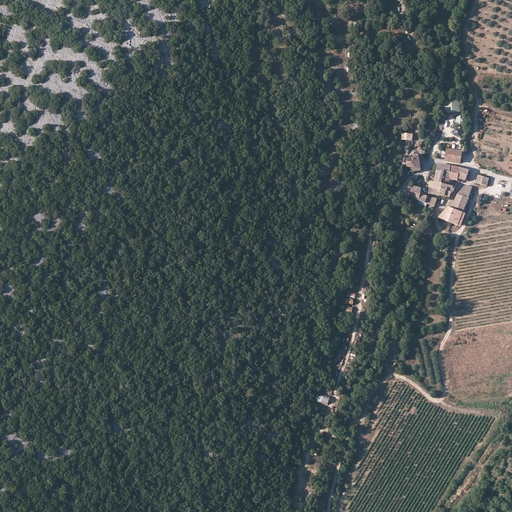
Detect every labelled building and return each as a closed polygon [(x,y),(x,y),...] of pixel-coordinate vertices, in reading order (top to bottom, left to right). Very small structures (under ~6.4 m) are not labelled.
[(460,101),(448,102),(448,114),(460,113),(460,101)] [(414,135),(402,134),(401,141),(413,142),(414,135)] [(447,150),(446,161),(462,163),(463,152),(447,150)] [(445,167),(444,166),(443,172),(458,175),(458,179),(467,181),(469,171),(446,166),(445,167)] [(443,172),(436,171),(434,182),(441,184),(443,172)] [(458,175),(443,172),(441,184),(448,185),(450,180),(457,182),(458,179),(458,175)] [(489,177),(479,175),(477,184),(487,185),(489,177)] [(456,187),(450,185),(448,185),(441,184),(434,182),(429,181),(427,188),(429,189),(450,193),(452,193),(456,187)] [(458,225),(468,204),(471,197),(474,186),(468,185),(459,194),(454,203),(439,219),(458,225)] [(409,199),(435,208),(442,201),(420,195),(420,189),(412,187),(409,199)] [(429,189),(427,194),(448,198),(450,193),(429,189)] [(347,292),(343,304),(352,307),(356,295),(347,292)] [(388,348),(395,350),(397,344),(390,342),(388,348)] [(328,405),(330,399),(318,395),(316,401),(328,405)]
